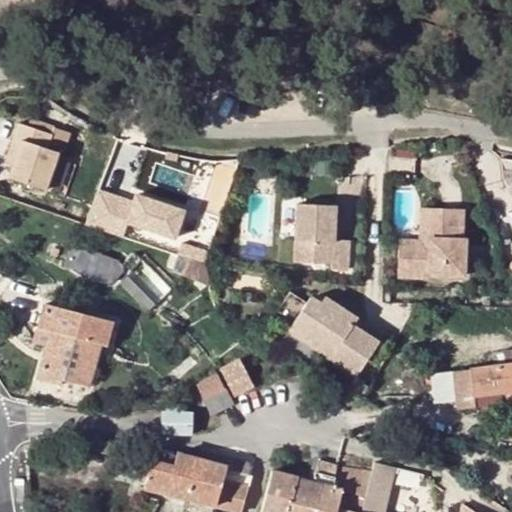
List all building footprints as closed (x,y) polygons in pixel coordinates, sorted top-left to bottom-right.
[(14,161),(13,166),(9,177),(46,190),(59,152),(48,148),(52,135),(18,124),(7,157),(14,161)] [(14,161),(7,157),(5,163),(13,166),(14,161)] [(246,242),(271,244),(276,178),(251,176),(246,242)] [(100,186),(88,223),(124,235),(129,218),(182,235),(192,205),(141,189),(138,197),(100,186)] [(333,203),(295,201),(295,259),(331,260),(331,266),(349,266),(349,236),(334,235),(333,203)] [(462,206),(431,204),(430,246),(397,246),(397,274),(425,274),(425,270),(464,271),(464,236),(460,236),(462,206)] [(430,246),(431,204),(420,204),(419,236),(397,236),(397,246),(430,246)] [(73,246),(68,273),(122,281),(126,255),(73,246)] [(206,265),(187,259),(182,275),(211,285),(206,265)] [(280,287),(260,282),(258,292),(277,297),(280,287)] [(271,320),(357,375),(378,342),(351,325),(356,319),(323,297),(319,304),(308,298),(305,303),(288,292),(271,320)] [(97,344),(103,346),(108,319),(42,303),(36,328),(48,332),(37,378),(61,384),(62,378),(86,383),(97,344)] [(117,321),(108,319),(103,346),(112,348),(117,321)] [(382,335),(356,319),(351,325),(378,342),(382,335)] [(458,410),(475,408),(474,395),(511,391),(511,351),(492,354),(494,366),(431,373),(434,401),(456,399),(458,410)] [(237,397),(259,385),(243,354),(221,366),(237,397)] [(204,399),(225,390),(216,369),(209,372),(212,377),(197,385),(204,399)] [(225,390),(204,399),(212,414),(232,404),(225,390)] [(511,404),(511,391),(474,395),(475,408),(511,404)] [(182,405),(167,404),(167,412),(162,412),(162,432),(191,433),(192,412),(181,412),(182,405)] [(102,435),(91,434),(87,449),(137,462),(141,450),(101,439),(102,435)] [(186,499),(198,458),(151,446),(149,451),(152,452),(150,459),(152,460),(145,487),(186,499)] [(35,456),(34,447),(27,450),(27,457),(35,456)] [(248,463),(245,460),(201,450),(198,458),(186,499),(237,511),(241,511),(251,476),(248,475),(249,467),(248,463)] [(327,476),(330,462),(318,459),(314,472),(327,476)] [(338,464),(330,462),(327,476),(335,478),(338,465),(338,464)] [(317,511),(336,511),(337,510),(344,511),(381,511),(393,468),(375,463),(373,473),(338,465),(335,478),(327,476),(317,511)] [(261,511),(288,511),(298,477),(273,470),(261,511)] [(298,477),(288,511),(317,511),(327,476),(314,472),(312,481),(298,477)]
